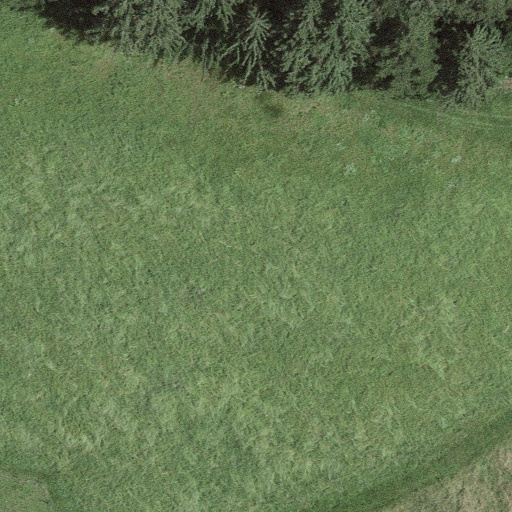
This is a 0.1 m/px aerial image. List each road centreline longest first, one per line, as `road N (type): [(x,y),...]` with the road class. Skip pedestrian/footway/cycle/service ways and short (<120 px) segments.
road 1 (track): [(511,124),(406,107),(9,0)]
road 2 (track): [(333,511),(472,446),(511,416)]
